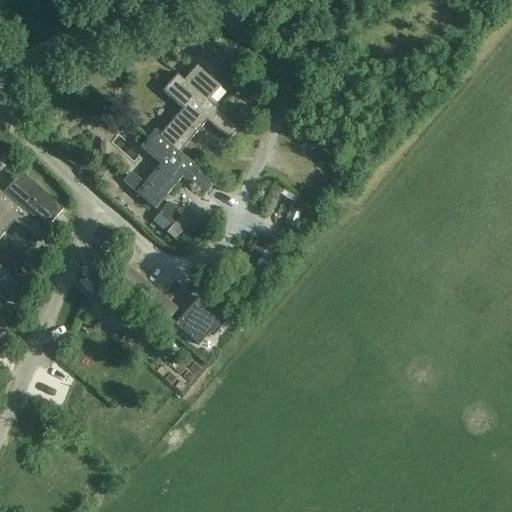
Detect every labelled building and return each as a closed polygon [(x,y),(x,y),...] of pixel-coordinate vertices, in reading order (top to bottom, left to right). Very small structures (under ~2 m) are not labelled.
[(178,154),(198,131),(207,121),(228,140),(238,129),(207,103),(220,88),(196,67),(183,81),(177,77),(164,92),(185,111),(161,138),(178,154)] [(87,130),(70,150),(70,151),(81,160),(98,140),(88,131),(87,130)] [(123,182),(138,194),(137,194),(136,194),(155,210),(184,177),(205,196),(214,185),(178,154),(161,138),(154,132),(140,148),(162,167),(147,185),(132,172),(123,182)] [(0,239),(14,223),(36,242),(64,211),(24,172),(2,194),(0,192),(0,239)] [(159,214),(152,223),(176,242),(179,238),(191,223),(182,215),(175,209),(169,203),(159,214)] [(291,209),(284,224),(296,229),(303,214),(291,209)] [(257,237),(251,253),(245,267),(252,270),(258,256),(259,256),(265,240),(257,237)] [(121,290),(136,274),(128,266),(113,283),(121,290)] [(0,267),(0,286),(13,298),(22,287),(0,267)] [(121,290),(128,296),(130,298),(144,281),(136,274),(121,290)] [(144,281),(130,298),(138,305),(153,288),(144,281)] [(153,288),(138,305),(146,313),(161,296),(153,288)] [(161,296),(146,313),(155,320),(170,303),(161,296)] [(199,298),(175,326),(199,347),(210,333),(214,337),(227,322),(199,298)] [(163,328),(165,325),(178,310),(170,303),(155,320),(163,328)] [(87,383),(81,389),(92,398),(97,393),(87,383)]
